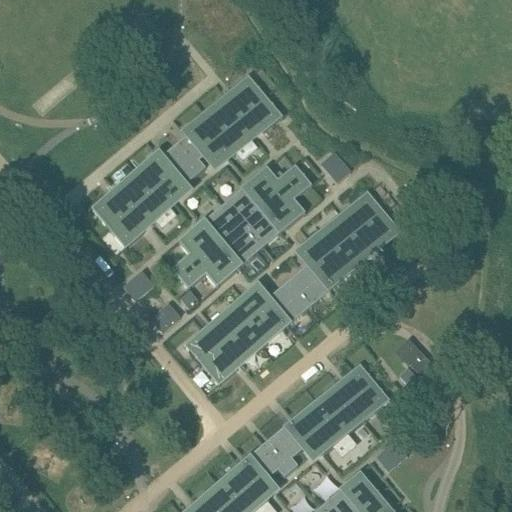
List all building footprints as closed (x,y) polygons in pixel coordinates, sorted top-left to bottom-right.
[(93,210),(92,211),(126,252),(127,251),(127,250),(144,235),(141,232),(180,199),(170,188),(183,177),(190,185),(206,171),(199,163),(212,152),(222,164),(261,131),(264,135),(281,120),(282,121),(283,120),(249,79),(248,80),(184,135),(187,139),(162,160),(158,156),(94,211),(93,210)] [(321,168),(329,177),(337,186),(348,177),(351,174),(335,156),(321,168)] [(243,268),(248,264),(279,239),(280,239),(306,216),(295,203),(312,189),(301,175),(296,169),(278,184),(267,170),(265,172),(266,172),(181,244),(180,243),(179,245),(190,258),(172,272),(189,292),(206,278),(217,291),(244,268),(243,268)] [(322,257),(255,313),(254,313),(246,304),(211,333),(207,337),(204,333),(187,347),(186,347),(185,348),(219,389),(293,327),(292,326),(328,296),(328,297),(402,235),(368,195),(366,196),(367,196),(350,211),(353,214),(314,247),(322,257)] [(124,291),(136,304),(154,289),(143,275),(124,291)] [(190,294),(181,302),(189,311),(198,303),(190,294)] [(151,322),(153,325),(162,335),(170,329),(181,320),(169,306),(151,322)] [(409,343),(397,354),(419,377),(431,366),(409,343)] [(259,511),(270,503),(258,490),(279,473),(285,480),(298,469),(292,462),(313,445),(324,458),(390,403),(360,367),(200,501),(186,511),(259,511)] [(400,379),(408,387),(417,379),(409,371),(408,371),(400,379)] [(389,475),(400,466),(407,460),(401,451),(396,446),(377,461),(389,475)] [(391,511),(361,475),(359,477),(360,478),(318,511),(391,511)]
